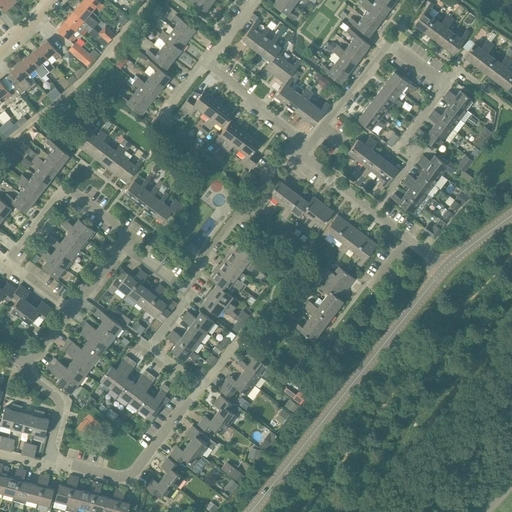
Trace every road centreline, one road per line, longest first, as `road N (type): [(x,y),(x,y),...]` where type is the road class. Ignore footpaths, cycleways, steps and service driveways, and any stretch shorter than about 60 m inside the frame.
road 1 (residential): [(253,511),(443,269)]
road 2 (residential): [(292,133),(181,295)]
road 3 (residential): [(47,467),(133,477),(199,390)]
road 4 (residential): [(4,269),(63,193),(115,226),(121,246)]
road 5 (residential): [(372,212),(410,161),(408,133),(442,84)]
road 6 (residential): [(302,156),(388,47)]
road 7 (residential): [(199,390),(147,350),(183,307),(181,295)]
